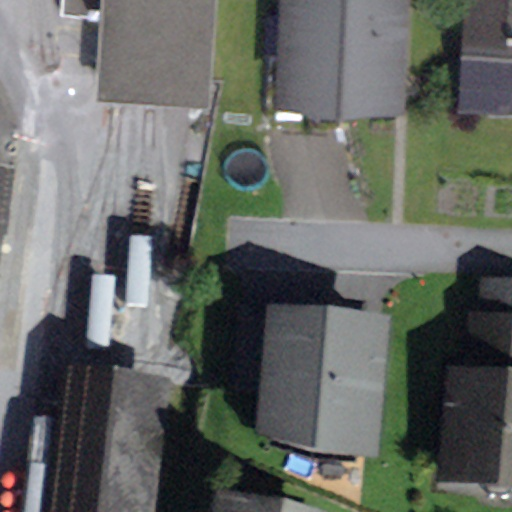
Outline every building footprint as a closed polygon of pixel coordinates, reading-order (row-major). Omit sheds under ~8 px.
[(101,16),(97,91),(120,92),(150,94),(210,97),(215,0),(62,0),(62,14),(101,16)] [(344,96),(391,98),(395,0),(292,0),(289,58),(270,58),(267,121),(342,125),(344,96)] [(503,101),(511,101),(511,0),(475,0),(473,55),(505,56),(503,101)] [(471,100),(503,101),(505,56),(473,55),(471,100)] [(511,287),(485,285),(481,325),(473,324),(467,383),(455,381),(446,477),(482,481),(481,487),(490,498),(505,499),(511,492),(511,287)] [(242,322),(380,334),(381,319),(244,306),(242,322)] [(370,448),(380,334),(242,322),(236,388),(268,391),(264,427),(270,429),(314,443),(364,447),(370,448)] [(135,511),(151,388),(75,379),(58,511),(135,511)] [(355,461),(363,462),(364,447),(314,443),(270,429),(265,443),(271,444),(268,451),(310,464),(355,468),(355,461)]
